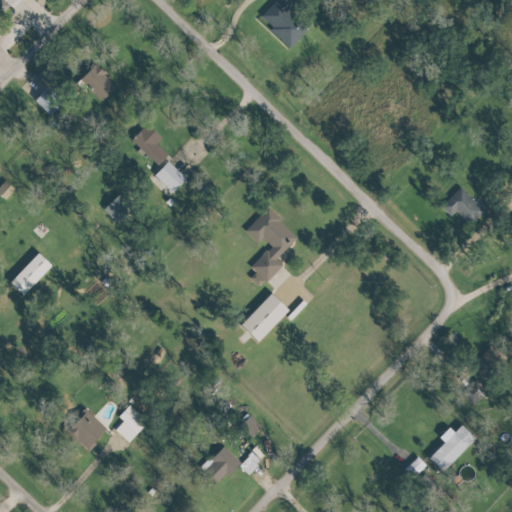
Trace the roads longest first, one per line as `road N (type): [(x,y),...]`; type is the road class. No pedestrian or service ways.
road 1 (residential): [(452,300),(442,277),(154,0)]
road 2 (residential): [(452,300),(447,318),(262,511)]
road 3 (residential): [(83,0),(0,88)]
